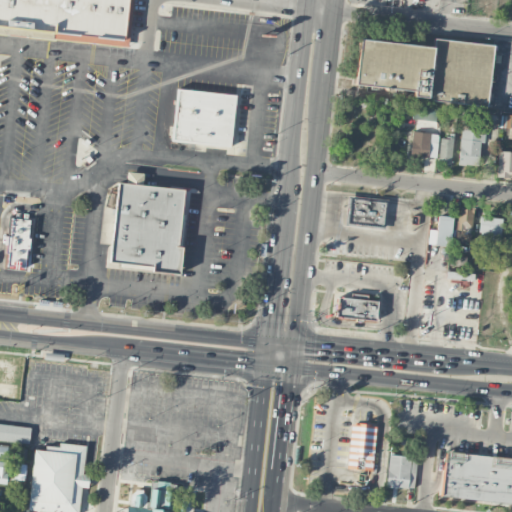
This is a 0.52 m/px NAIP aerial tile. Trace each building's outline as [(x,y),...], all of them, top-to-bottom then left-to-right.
[(0,0),(0,30),(127,45),(132,0),(0,0)] [(354,85),(413,91),(413,98),(487,106),(493,43),(434,37),(433,45),(359,38),(354,85)] [(236,93),(176,87),(170,141),(230,147),(236,93)] [(511,116),(509,117),(509,138),(511,138),(511,151),(498,151),(497,176),(511,177),(511,116)] [(485,132),(462,129),(457,164),(478,166),(481,142),(484,142),(485,132)] [(410,155),(436,158),(438,134),(412,132),(410,155)] [(440,138),(438,163),(451,164),(453,139),(440,138)] [(116,181),(109,266),(179,272),(187,188),(143,185),(144,173),(127,171),(126,182),(116,181)] [(345,223),(383,227),(386,201),(348,197),(345,223)] [(454,240),(470,241),(471,209),(455,208),(454,240)] [(449,247),(453,217),(438,215),(433,244),(449,247)] [(7,267),(28,268),(30,218),(8,217),(7,267)] [(500,240),(501,218),(480,217),(479,239),(500,240)] [(377,297),(349,294),(349,297),(337,296),(335,316),(375,320),(377,297)] [(0,440),(29,444),(30,428),(0,423),(0,440)] [(352,424),(347,470),(373,473),(377,427),(352,424)] [(34,449),(28,508),(64,511),(82,511),(86,474),(82,474),(86,445),(57,442),(56,447),(46,446),(46,450),(34,449)] [(26,459),(26,449),(17,449),(17,459),(26,459)] [(511,458),(445,452),(440,498),(511,504),(511,458)] [(408,487),(411,456),(389,454),(386,485),(408,487)] [(124,511),(180,511),(173,511),(175,483),(149,481),(147,507),(125,505),(124,511)]
